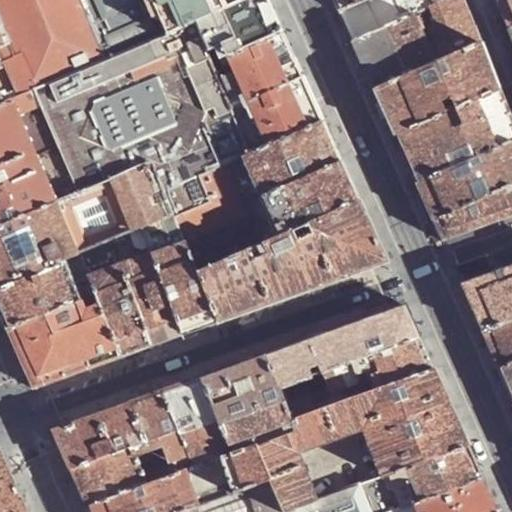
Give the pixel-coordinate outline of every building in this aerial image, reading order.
[(0,63),(16,99),(33,91),(103,61),(78,0),(0,0),(0,23),(9,45),(14,56),(0,63)] [(107,60),(166,34),(150,0),(78,0),(103,61),(107,60)] [(150,0),(166,34),(193,23),(223,10),(218,0),(150,0)] [(246,0),(223,10),(193,23),(206,52),(219,47),(224,59),(228,57),(283,34),(273,12),(267,0),(246,0)] [(333,0),(338,12),(365,0),(333,0)] [(365,0),(338,12),(345,26),(352,42),(412,15),(429,8),(446,0),(365,0)] [(446,0),(429,8),(433,18),(425,22),(432,36),(439,33),(441,39),(426,46),(420,32),(423,30),(421,24),(417,26),(412,15),(352,42),(361,62),(373,90),(479,44),(469,18),(461,0),(446,0)] [(511,0),(501,0),(496,2),(503,19),(508,29),(511,27),(511,0)] [(0,49),(9,45),(0,23),(0,49)] [(166,34),(107,60),(125,103),(212,66),(212,65),(206,52),(193,23),(166,34)] [(283,34),(228,57),(248,102),(303,79),(291,54),(283,34)] [(384,112),(394,136),(444,115),(439,103),(448,99),(453,111),(497,91),(489,71),(479,44),(373,90),(384,112)] [(9,45),(0,49),(0,96),(3,104),(16,99),(0,63),(14,56),(9,45)] [(219,47),(206,52),(212,65),(224,59),(219,47)] [(224,59),(212,65),(212,66),(232,109),(248,102),(228,57),(224,59)] [(103,61),(33,91),(77,193),(110,179),(150,164),(143,147),(231,110),(232,109),(212,66),(125,103),(107,60),(103,61)] [(311,97),(303,79),(248,102),(232,109),(231,110),(250,154),(322,123),(311,97)] [(0,226),(56,202),(77,193),(33,91),(16,99),(3,104),(0,105),(0,226)] [(404,158),(416,184),(511,141),(511,129),(506,115),(497,91),(453,111),(459,126),(450,130),(444,115),(394,136),(404,158)] [(231,110),(143,147),(150,164),(162,192),(242,158),(250,154),(231,110)] [(330,139),(322,123),(250,154),(242,158),(259,197),(261,196),(340,162),(330,139)] [(424,201),(432,221),(511,184),(511,141),(416,184),(424,201)] [(242,158),(162,192),(171,212),(183,241),(195,270),(245,249),(256,245),(278,235),(261,196),(259,197),(242,158)] [(340,162),(261,196),(278,235),(357,201),(353,193),(346,176),(340,162)] [(150,164),(110,179),(132,230),(140,226),(171,212),(162,192),(150,164)] [(77,193),(56,202),(79,253),(111,239),(132,230),(110,179),(77,193)] [(511,184),(432,221),(441,241),(478,228),(511,215),(511,184)] [(384,262),(357,201),(278,235),(256,245),(260,254),(249,259),(245,249),(195,270),(217,322),(303,291),(384,262)] [(56,202),(0,226),(0,288),(79,253),(56,202)] [(171,212),(140,226),(151,254),(183,241),(171,212)] [(169,339),(182,335),(151,254),(140,226),(132,230),(111,239),(120,265),(151,346),(169,339)] [(183,241),(151,254),(182,335),(217,322),(195,270),(183,241)] [(256,245),(245,249),(249,259),(260,254),(256,245)] [(81,301),(95,295),(88,277),(79,253),(0,288),(0,310),(2,314),(8,328),(81,301)] [(120,265),(88,277),(95,295),(98,305),(118,358),(137,351),(151,346),(120,265)] [(511,267),(510,268),(463,285),(475,311),(483,331),(511,317),(511,267)] [(94,366),(118,358),(98,305),(95,295),(81,301),(8,328),(15,343),(35,387),(46,383),(94,366)] [(407,305),(265,356),(279,389),(326,372),(421,339),(407,305)] [(511,317),(483,331),(493,353),(500,369),(511,363),(511,317)] [(421,339),(326,372),(332,386),(339,404),(435,370),(427,351),(421,339)] [(265,356),(200,379),(223,445),(224,447),(291,422),(291,421),(279,389),(265,356)] [(511,363),(500,369),(509,388),(511,395),(511,363)] [(290,435),(296,452),(363,428),(368,439),(373,452),(383,476),(401,471),(469,446),(459,423),(452,409),(442,386),(435,370),(339,404),(323,409),(291,421),(291,422),(295,433),(290,435)] [(223,445),(200,379),(53,432),(71,473),(86,508),(145,487),(139,472),(133,456),(165,445),(170,461),(187,455),(187,457),(223,445)] [(332,386),(316,392),(323,409),(339,404),(332,386)] [(291,422),(224,447),(227,457),(255,447),(290,435),(295,433),(291,422)] [(290,435),(255,447),(270,480),(284,511),(286,511),(316,501),(296,452),(290,435)] [(139,472),(170,461),(165,445),(133,456),(139,472)] [(170,461),(139,472),(145,487),(184,473),(220,459),(227,457),(224,447),(223,445),(187,457),(187,455),(170,461)] [(469,446),(401,471),(415,504),(474,483),(484,479),(476,460),(469,446)] [(227,457),(220,459),(235,493),(247,488),(270,480),(255,447),(227,457)] [(0,452),(0,511),(26,511),(15,487),(0,452)] [(220,459),(184,473),(198,505),(235,493),(220,459)] [(383,476),(361,485),(372,511),(394,511),(415,504),(401,471),(383,476)] [(145,487),(86,508),(88,511),(181,511),(198,505),(184,473),(145,487)] [(490,491),(484,479),(474,483),(485,508),(495,503),(490,491)] [(284,511),(270,480),(247,488),(258,511),(284,511)] [(474,483),(415,504),(418,511),(499,511),(495,503),(485,508),(474,483)] [(316,501),(286,511),(418,511),(415,504),(394,511),(372,511),(361,485),(316,501)] [(198,505),(181,511),(258,511),(247,488),(235,493),(198,505)]
